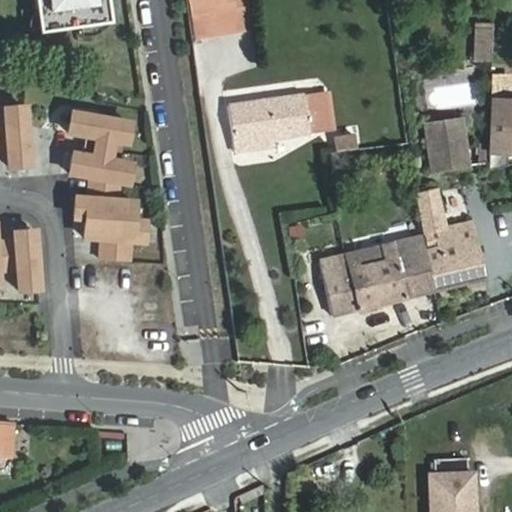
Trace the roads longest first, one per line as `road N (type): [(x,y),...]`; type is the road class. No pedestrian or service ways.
road 1 (residential): [(206,422),(217,389),(216,342),(163,0)]
road 2 (secondary): [(225,463),(511,345)]
road 3 (residential): [(0,192),(40,199),(57,224),(71,399)]
road 4 (residential): [(71,399),(184,409),(206,422)]
